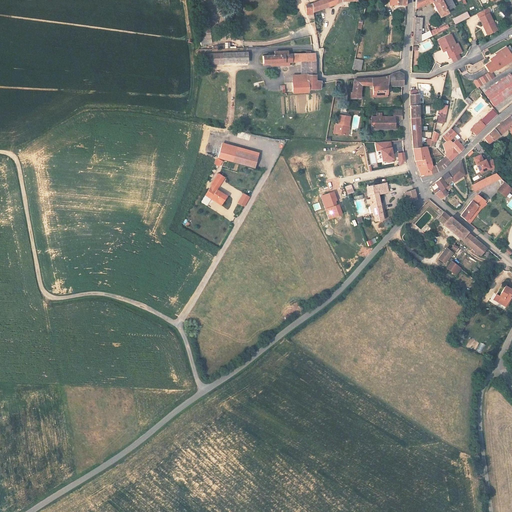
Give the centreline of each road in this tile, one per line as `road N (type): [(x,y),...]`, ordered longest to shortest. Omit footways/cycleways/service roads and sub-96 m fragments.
road 1 (unclassified): [(390,234),(297,323),(29,511)]
road 2 (track): [(0,152),(17,167),(42,293),(108,295),(175,325)]
road 3 (unclassified): [(498,366),(480,405),(491,511)]
road 4 (residential): [(311,25),(320,76),(403,67)]
road 5 (residential): [(403,67),(403,140),(415,182),(427,192)]
road 6 (residential): [(511,108),(427,179),(427,192)]
